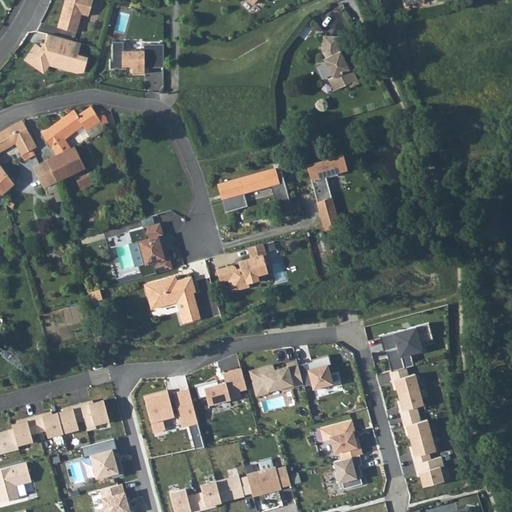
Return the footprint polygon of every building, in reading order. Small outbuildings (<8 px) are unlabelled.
[(92,0),(64,0),(64,2),(66,3),(63,15),(61,14),(57,27),(76,32),(81,14),(88,16),(92,0)] [(94,0),(93,8),(102,10),(103,0),(94,0)] [(81,43),(48,34),(46,40),(45,42),(42,46),(39,44),(36,42),(25,58),(40,69),(50,55),(57,57),(55,65),(69,69),(70,62),(85,66),(88,56),(78,54),(81,43)] [(350,87),(359,82),(351,67),(349,68),(340,50),(339,51),(338,49),(339,36),(323,35),(322,52),(325,58),(323,59),(332,76),(328,79),(334,90),(348,83),(350,87)] [(164,67),(164,44),(144,44),(144,50),(124,50),(123,41),(113,41),(113,60),(110,60),(110,68),(124,68),(124,66),(132,66),(132,73),(144,73),(144,65),(148,65),(148,67),(164,67)] [(50,55),(40,69),(44,71),(49,63),(55,65),(57,57),(50,55)] [(85,66),(70,62),(69,69),(77,71),(84,70),(85,66)] [(77,112),(73,108),(41,134),(51,148),(82,127),(85,130),(106,116),(100,107),(94,109),(90,104),(77,112)] [(22,119),(0,131),(0,151),(15,144),(21,155),(25,153),(27,158),(34,154),(32,149),(37,146),(24,122),(23,119),(22,119)] [(74,147),(46,160),(57,181),(85,168),(74,147)] [(312,183),(317,201),(332,198),(325,175),(347,169),(343,154),(307,164),(311,179),(313,178),(315,183),(312,183)] [(46,160),(33,165),(43,187),(57,181),(46,160)] [(0,195),(1,195),(2,196),(15,184),(0,166),(0,195)] [(275,168),(219,184),(222,194),(242,189),(243,192),(271,184),(279,215),(293,211),(282,170),(276,172),(275,168)] [(82,189),(95,184),(91,175),(79,180),(82,189)] [(246,205),(243,192),(223,198),(226,210),(246,205)] [(317,201),(320,210),(334,206),(332,198),(317,201)] [(334,206),(320,210),(324,225),(338,221),(334,206)] [(160,222),(129,231),(133,243),(129,244),(135,266),(139,265),(141,271),(117,279),(118,284),(172,268),(169,256),(166,257),(164,250),(161,248),(161,245),(162,243),(160,235),(163,234),(160,222)] [(268,252),(279,249),(276,240),(266,243),(268,252)] [(266,254),(263,243),(249,247),(252,258),(242,261),(244,268),(236,270),(235,267),(233,265),(218,270),(221,281),(229,279),(233,290),(249,286),(248,282),(259,279),(257,272),(267,269),(265,259),(263,260),(262,255),(266,254)] [(175,275),(168,277),(170,284),(177,282),(176,280),(177,280),(175,275)] [(168,277),(144,284),(149,300),(155,299),(157,307),(177,302),(181,301),(185,303),(187,309),(179,311),(183,323),(201,318),(193,292),(196,291),(191,276),(177,280),(176,280),(177,282),(170,284),(168,277)] [(101,288),(91,291),(94,302),(104,299),(101,288)] [(155,299),(149,300),(151,309),(157,307),(155,299)] [(385,356),(389,371),(412,365),(408,353),(420,350),(418,341),(431,338),(426,322),(377,336),(381,351),(384,350),(389,349),(390,355),(385,356)] [(301,383),(302,386),(310,384),(312,390),(321,388),(320,386),(330,383),(325,365),(329,364),(326,355),(309,360),(310,365),(306,366),(305,363),(296,365),(301,383)] [(296,365),(295,360),(284,363),(285,366),(272,370),(271,364),(247,371),(254,396),(266,392),(266,391),(281,387),(282,389),(301,383),(296,365)] [(244,389),(239,369),(221,374),(223,383),(216,385),(215,381),(193,387),(197,399),(204,397),(206,406),(238,397),(237,391),(244,389)] [(441,457),(431,460),(428,451),(435,449),(427,419),(421,421),(417,406),(424,404),(415,374),(408,376),(406,369),(390,373),(394,390),(396,390),(400,401),(397,402),(407,437),(409,436),(412,447),(408,448),(416,478),(420,477),(423,488),(445,482),(441,467),(444,466),(441,457)] [(197,423),(188,391),(188,390),(173,394),(173,395),(169,397),(167,390),(144,397),(154,433),(164,430),(162,421),(174,418),(173,414),(178,413),(182,427),(197,423)] [(60,411),(66,432),(81,429),(79,422),(86,421),(88,431),(97,428),(97,424),(112,420),(105,399),(95,402),(94,400),(64,407),(65,409),(60,411)] [(49,437),(66,432),(60,411),(54,412),(53,410),(26,417),(27,421),(31,435),(47,430),(49,437)] [(18,447),(33,443),(31,435),(27,421),(12,425),(13,429),(0,432),(0,455),(19,451),(18,447)] [(340,459),(360,454),(356,438),(353,439),(352,437),(352,438),(350,431),(353,431),(350,421),(319,429),(322,441),(329,439),(333,453),(338,451),(340,459)] [(114,449),(111,439),(78,448),(80,458),(88,456),(94,479),(107,475),(108,480),(121,476),(116,460),(112,461),(109,450),(114,449)] [(340,459),(332,461),(335,472),(333,472),(335,482),(340,481),(342,489),(360,484),(358,476),(360,476),(359,470),(357,470),(356,466),(360,465),(358,454),(340,459)] [(262,468),(275,465),(273,458),(260,461),(262,468)] [(28,482),(23,463),(0,469),(0,503),(16,499),(13,487),(28,482)] [(273,467),(245,475),(245,477),(250,494),(251,496),(279,488),(279,487),(288,484),(284,467),(274,469),(273,467)] [(238,475),(216,481),(221,502),(250,494),(245,477),(239,478),(238,475)] [(221,502),(216,481),(200,485),(202,492),(195,494),(199,511),(222,505),(221,502)] [(125,503),(120,485),(98,490),(102,509),(93,511),(131,511),(131,510),(129,511),(127,502),(125,503)] [(195,494),(187,497),(185,490),(170,494),(172,501),(175,511),(195,511),(199,511),(195,494)]
